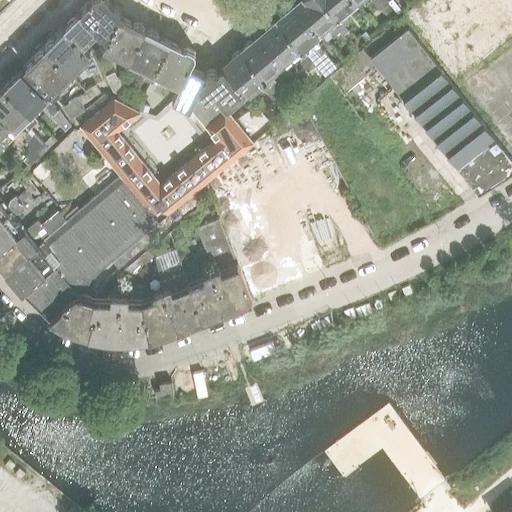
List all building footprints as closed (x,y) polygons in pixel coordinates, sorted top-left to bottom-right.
[(79,10),(77,11),(96,30),(106,42),(121,14),(121,13),(108,0),(89,0),(79,10)] [(298,0),(296,3),(318,29),(328,20),(333,26),(341,19),(324,0),(298,0)] [(324,0),(341,19),(348,14),(343,8),(352,0),(324,0)] [(385,0),(371,0),(372,0),(379,8),(387,2),(385,0)] [(511,0),(414,0),(401,10),(452,81),(511,39),(511,0)] [(392,8),(387,2),(379,8),(384,15),(392,8)] [(276,19),(277,20),(303,51),(310,45),(305,40),(318,29),(296,3),(287,10),(284,10),(278,15),(278,17),(276,19)] [(84,41),(96,30),(77,11),(66,23),(84,41)] [(121,14),(106,42),(102,51),(128,64),(147,27),(121,14)] [(304,53),(303,51),(277,20),(276,21),(273,20),(268,25),(267,28),(259,35),(282,62),(292,53),(297,59),(304,53)] [(70,74),(91,54),(63,25),(42,46),(70,74)] [(170,38),(147,27),(128,64),(152,75),(171,39),(171,38),(170,38)] [(375,68),(476,194),(511,171),(511,160),(406,28),(370,57),(368,59),(375,68)] [(365,40),(370,36),(365,31),(361,35),(365,40)] [(242,49),(241,50),(269,82),(272,78),(276,77),(271,71),(282,62),(259,35),(251,42),(248,41),(243,46),(242,49)] [(152,75),(175,87),(178,88),(190,64),(194,55),(194,54),(195,53),(193,50),(171,39),(152,75)] [(23,66),(50,93),(70,74),(42,46),(23,66)] [(222,67),(241,89),(244,92),(256,84),(261,89),(263,88),(269,82),(241,50),(239,51),(236,51),(231,56),(231,58),(222,66),(223,66),(222,67)] [(189,106),(195,93),(206,72),(199,68),(190,64),(178,88),(175,87),(174,90),(181,94),(177,103),(182,105),(187,107),(188,105),(189,106)] [(212,93),(221,105),(241,89),(222,67),(216,72),(215,71),(214,71),(213,70),(211,70),(210,70),(208,70),(207,71),(206,72),(195,93),(202,101),(212,93)] [(20,69),(2,86),(29,113),(44,99),(47,102),(47,108),(53,114),(57,111),(48,97),(20,69)] [(323,117),(359,89),(345,71),(309,100),(323,117)] [(119,94),(126,78),(121,75),(116,77),(114,73),(105,77),(112,91),(119,94)] [(293,100),(274,78),(269,82),(263,88),(281,110),(293,100)] [(95,94),(100,91),(94,84),(90,87),(95,94)] [(0,88),(0,116),(25,142),(34,133),(29,129),(37,121),(29,113),(2,86),(0,88)] [(336,134),(372,105),(359,89),(323,117),(336,134)] [(212,93),(202,101),(195,93),(189,106),(189,107),(205,126),(224,109),(221,105),(212,93)] [(63,106),(70,117),(83,108),(75,97),(63,106)] [(108,104),(99,111),(115,131),(140,110),(115,98),(108,104)] [(249,135),(269,127),(260,104),(239,113),(249,135)] [(336,134),(350,151),(386,122),(372,105),(336,134)] [(71,125),(59,109),(57,111),(53,114),(51,116),(65,131),(71,125)] [(224,109),(205,126),(216,139),(233,158),(252,142),(224,109)] [(99,111),(79,128),(105,159),(125,143),(115,131),(99,111)] [(298,149),(313,136),(294,113),(278,126),(298,149)] [(0,116),(0,142),(8,134),(14,140),(15,144),(18,148),(25,142),(0,116)] [(399,139),(386,122),(350,151),(363,168),(399,139)] [(284,161),(298,149),(278,126),(264,138),(284,161)] [(25,142),(33,150),(39,156),(47,148),(34,133),(25,142)] [(264,138),(249,151),(269,174),(284,161),(264,138)] [(216,139),(195,157),(211,176),(233,158),(216,139)] [(377,185),(413,156),(399,139),(363,168),(377,185)] [(125,143),(105,159),(123,181),(143,164),(125,143)] [(39,156),(33,150),(27,156),(32,162),(39,156)] [(249,151),(235,163),(254,186),(269,174),(249,151)] [(386,197),(236,259),(252,298),(413,230),(455,208),(413,156),(377,185),(376,185),(386,197)] [(195,157),(174,175),(190,194),(211,176),(195,157)] [(220,176),(240,199),(254,186),(235,163),(220,176)] [(143,164),(123,181),(141,202),(161,185),(143,164)] [(161,185),(141,202),(151,214),(161,206),(167,213),(190,194),(174,175),(161,185)] [(40,193),(27,176),(20,181),(33,198),(40,193)] [(207,187),(219,217),(240,199),(220,176),(207,187)] [(115,177),(35,242),(75,291),(82,286),(85,276),(151,222),(115,177)] [(27,189),(17,196),(21,202),(30,194),(27,189)] [(3,207),(0,203),(0,217),(21,202),(15,193),(8,198),(7,204),(3,207)] [(26,209),(21,202),(0,217),(0,247),(21,231),(10,216),(13,213),(19,214),(26,209)] [(196,226),(211,265),(234,257),(218,217),(196,226)] [(32,245),(21,231),(0,247),(0,265),(4,271),(36,244),(35,242),(32,245)] [(112,261),(118,268),(153,239),(147,232),(112,261)] [(49,259),(36,244),(4,271),(16,286),(22,292),(55,266),(49,259)] [(175,248),(154,256),(159,269),(179,261),(175,248)] [(146,249),(126,267),(131,274),(152,257),(146,249)] [(208,267),(225,308),(249,298),(238,270),(235,263),(219,270),(216,264),(208,267)] [(55,266),(22,292),(47,317),(60,306),(59,303),(73,293),(78,294),(55,266)] [(203,276),(186,282),(200,318),(225,308),(208,267),(201,269),(203,276)] [(174,328),(200,318),(186,282),(170,289),(168,283),(160,286),(174,328)] [(170,329),(174,328),(160,286),(152,289),(154,295),(141,300),(145,336),(152,335),(160,333),(170,329)] [(90,298),(78,294),(73,293),(59,303),(60,306),(47,317),(56,322),(62,326),(71,329),(81,332),(90,298)] [(98,337),(114,338),(115,294),(107,294),(106,299),(94,298),(85,333),(92,335),(98,337)] [(136,338),(145,336),(141,300),(124,300),(124,295),(115,294),(114,338),(120,339),(128,338),(136,338)] [(173,395),(171,381),(159,383),(160,389),(155,389),(156,397),(173,395)]
